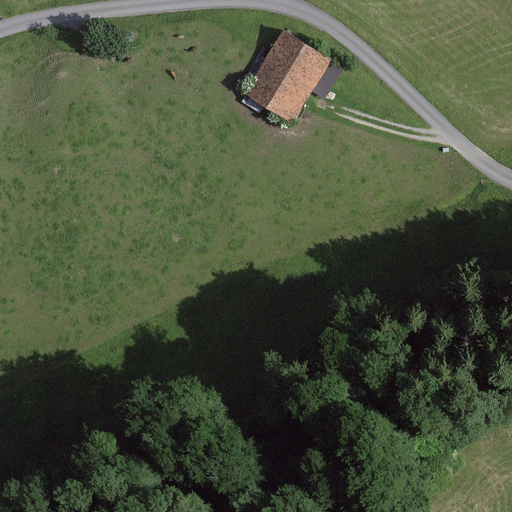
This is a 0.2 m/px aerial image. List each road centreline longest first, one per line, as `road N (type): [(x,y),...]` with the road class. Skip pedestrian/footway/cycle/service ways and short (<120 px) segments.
road 1 (unclassified): [(511,175),(460,140),(378,56),(296,6),(240,0)]
road 2 (unclassified): [(172,0),(57,12),(0,33)]
